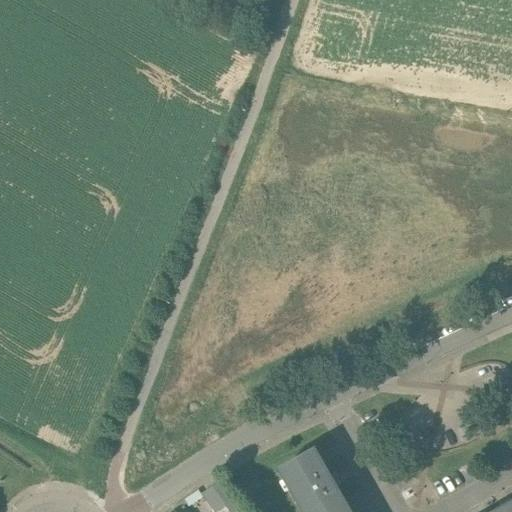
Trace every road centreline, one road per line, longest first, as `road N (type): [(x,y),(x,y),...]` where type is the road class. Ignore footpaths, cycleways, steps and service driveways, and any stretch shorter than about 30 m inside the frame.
road 1 (unclassified): [(93,511),(288,0)]
road 2 (residential): [(329,400),(125,511)]
road 3 (residential): [(511,312),(329,400)]
road 4 (residential): [(329,400),(390,511)]
